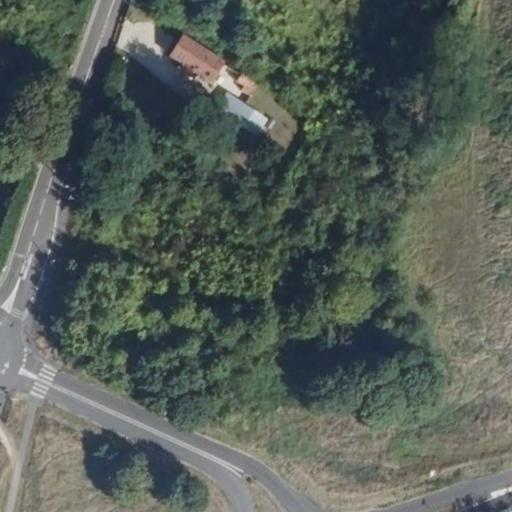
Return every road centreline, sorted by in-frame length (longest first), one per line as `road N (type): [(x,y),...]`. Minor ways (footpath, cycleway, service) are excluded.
road 1 (residential): [(43,200),(108,0)]
road 2 (secondary): [(296,511),(245,462),(132,420)]
road 3 (secondary): [(132,420),(214,469),(249,511)]
road 4 (residential): [(10,338),(39,259),(43,200)]
